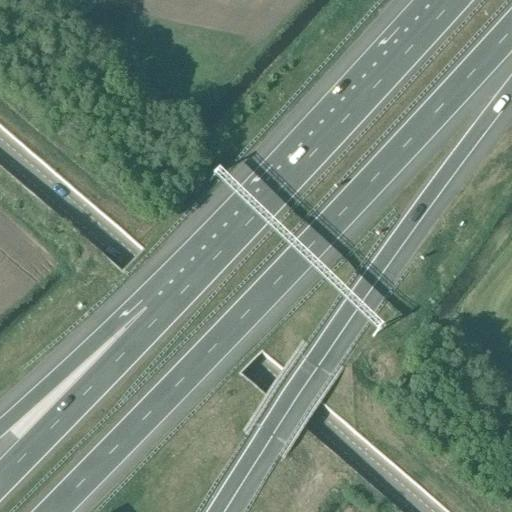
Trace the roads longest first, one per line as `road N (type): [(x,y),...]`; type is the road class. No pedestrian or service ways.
road 1 (motorway): [(53,511),(511,25)]
road 2 (tertiary): [(421,511),(0,147)]
road 3 (motorway): [(215,511),(360,290),(511,84)]
road 4 (motorway): [(455,0),(160,317)]
road 5 (motorway): [(160,317),(0,481)]
road 6 (motorway): [(160,317),(0,428)]
